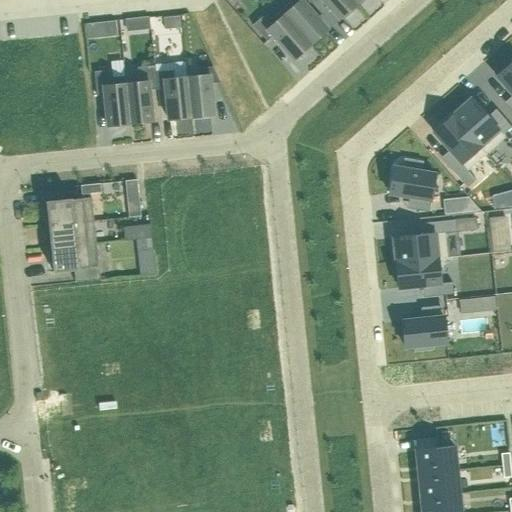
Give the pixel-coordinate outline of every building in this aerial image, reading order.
[(231,11),(221,0),(220,0),(196,22),(206,34),(231,11)] [(287,0),(290,3),(280,11),(310,45),(327,30),(306,6),(312,1),(311,0),(287,0)] [(311,0),(312,1),(313,0),(321,0),(339,20),(356,5),(351,0),(311,0)] [(265,14),(252,26),(266,42),(272,36),(293,60),(310,45),(280,11),(270,20),(265,14)] [(147,17),(136,18),(137,32),(148,30),(147,17)] [(178,17),(162,19),(163,31),(179,29),(178,17)] [(242,21),(234,28),(239,34),(247,26),(242,21)] [(114,22),(106,22),(108,36),(116,35),(114,22)] [(241,37),(222,54),(237,72),(230,79),(242,93),(249,86),(256,93),(275,76),(241,37)] [(0,109),(3,109),(3,111),(7,110),(7,108),(18,107),(17,90),(30,88),(26,57),(13,58),(14,72),(0,73),(0,109)] [(511,62),(496,77),(511,94),(511,62)] [(185,63),(155,66),(155,73),(157,90),(165,89),(168,121),(191,118),(187,78),(185,63)] [(71,77),(46,79),(52,132),(78,130),(75,102),(77,102),(76,98),(74,98),(74,90),(86,88),(83,65),(70,66),(71,77)] [(138,76),(125,77),(130,125),(142,123),(153,122),(152,120),(149,91),(157,90),(155,73),(155,66),(137,68),(138,76)] [(200,76),(187,78),(191,118),(213,116),(210,84),(220,83),(212,67),(199,68),(200,76)] [(111,70),(94,72),(96,96),(104,95),(108,127),(130,125),(125,77),(112,78),(111,70)] [(471,99),(452,116),(486,155),(505,138),(511,146),(511,128),(496,109),(487,117),(471,99)] [(452,116),(433,132),(467,171),(486,155),(452,116)] [(393,168),(389,194),(430,200),(435,175),(420,172),(422,162),(404,159),(403,170),(393,168)] [(467,171),(458,179),(467,188),(476,180),(468,171),(467,171)] [(242,192),(190,198),(193,223),(198,223),(198,222),(244,217),(242,192)] [(91,198),(46,202),(48,226),(94,221),(91,198)] [(139,198),(127,200),(128,210),(129,218),(141,216),(140,208),(139,198)] [(467,198),(462,198),(463,212),(479,211),(467,198)] [(157,214),(149,215),(150,226),(158,226),(157,214)] [(506,216),(489,218),(490,234),(508,232),(506,216)] [(198,222),(198,223),(200,246),(247,242),(244,217),(198,222)] [(455,220),(457,232),(475,230),(474,218),(455,220)] [(455,220),(447,221),(448,233),(457,232),(455,220)] [(94,221),(48,226),(51,249),(88,245),(88,246),(96,245),(96,244),(94,221)] [(142,227),(135,228),(136,240),(143,239),(151,238),(150,226),(142,227)] [(445,233),(393,238),(396,263),(438,259),(438,260),(447,259),(445,233)] [(151,238),(143,239),(144,251),(152,250),(151,238)] [(88,245),(51,249),(53,272),(74,270),(75,282),(75,283),(100,280),(96,245),(88,246),(88,245)] [(196,247),(188,248),(189,260),(197,259),(196,247)] [(438,259),(396,263),(398,288),(440,284),(438,260),(438,259)] [(452,282),(444,283),(445,295),(453,294),(452,282)] [(494,297),(476,298),(478,312),(495,310),(494,297)] [(57,332),(54,332),(56,355),(61,354),(62,359),(63,370),(72,370),(72,375),(76,375),(77,375),(77,374),(81,374),(81,375),(83,375),(83,374),(87,373),(87,374),(88,374),(88,373),(95,373),(96,373),(96,372),(107,371),(107,372),(108,372),(108,371),(113,371),(113,372),(114,371),(121,370),(121,371),(122,371),(122,370),(129,369),(129,370),(131,370),(131,369),(135,368),(135,369),(136,369),(136,368),(143,368),(145,368),(145,367),(153,367),(154,367),(154,366),(158,366),(159,367),(160,367),(160,366),(167,365),(167,366),(168,366),(168,365),(175,364),(175,365),(177,365),(176,364),(181,364),(181,365),(182,364),(189,363),(189,364),(191,364),(190,363),(193,362),(193,363),(194,363),(194,362),(204,361),(204,362),(206,362),(206,361),(221,360),(222,369),(225,403),(226,404),(226,412),(228,425),(259,422),(258,409),(257,399),(257,398),(257,397),(256,397),(254,380),(259,379),(262,379),(262,378),(261,378),(261,375),(262,375),(262,374),(261,374),(260,367),(261,367),(261,365),(260,366),(260,363),(260,362),(259,362),(259,357),(260,357),(260,356),(259,356),(259,353),(259,352),(258,352),(258,348),(259,348),(259,346),(258,346),(258,344),(258,342),(257,343),(257,335),(258,335),(257,334),(256,332),(257,331),(257,330),(254,331),(249,331),(247,314),(248,314),(247,312),(244,312),(244,311),(243,311),(243,312),(236,313),(236,312),(235,312),(235,313),(230,314),(230,313),(228,313),(229,314),(224,314),(224,313),(223,313),(223,314),(218,315),(218,314),(217,314),(217,315),(210,316),(209,315),(208,315),(208,316),(205,316),(206,326),(200,327),(200,326),(198,327),(185,328),(97,337),(96,327),(92,328),(92,327),(90,327),(91,328),(86,328),(85,328),(85,329),(80,329),(80,328),(79,328),(79,329),(74,330),(74,329),(73,329),(73,330),(68,330),(68,329),(67,329),(67,330),(62,331),(62,330),(61,330),(61,331),(57,331),(57,332)] [(444,318),(402,322),(404,348),(414,347),(414,352),(432,350),(432,345),(446,344),(444,318)] [(77,506),(72,507),(72,511),(151,511),(219,505),(218,505),(225,504),(225,511),(246,511),(249,511),(248,511),(250,511),(255,511),(256,511),(263,510),(263,511),(265,511),(265,510),(268,510),(267,508),(265,490),(270,490),(273,490),(273,489),(272,489),(272,486),(273,486),(273,485),(272,485),(271,478),(272,478),(272,476),(271,476),(271,474),(272,474),(272,472),(271,472),(270,468),(271,468),(271,467),(270,467),(270,464),(271,464),(271,463),(270,463),(269,458),(270,458),(270,457),(269,457),(269,455),(270,454),(270,453),(269,453),(268,446),(269,446),(269,445),(268,445),(268,442),(269,442),(268,441),(265,441),(261,442),(259,425),(259,423),(259,422),(228,425),(231,459),(232,468),(217,470),(217,469),(215,469),(216,470),(205,471),(205,470),(204,471),(202,472),(202,471),(200,471),(201,472),(193,473),(193,472),(192,472),(192,473),(188,473),(188,472),(186,472),(187,473),(179,474),(179,473),(178,473),(178,474),(171,475),(171,474),(170,474),(170,475),(165,475),(164,475),(164,476),(156,476),(155,476),(155,477),(148,477),(148,476),(146,477),(142,478),(142,477),(141,477),(141,478),(134,479),(134,478),(132,478),(132,479),(125,480),(125,479),(124,479),(124,480),(120,480),(120,479),(118,479),(118,480),(108,481),(106,481),(106,482),(99,482),(99,481),(98,482),(94,483),(94,482),(92,482),(92,483),(88,483),(87,483),(87,484),(83,484),(84,489),(75,490),(77,502),(76,502),(77,506)] [(454,447),(416,451),(418,475),(457,471),(454,447)] [(509,453),(501,454),(502,466),(510,465),(509,453)] [(510,465),(502,466),(503,478),(511,477),(510,465)] [(457,471),(418,475),(421,497),(459,493),(457,471)] [(460,511),(459,493),(421,497),(422,511),(460,511)]
